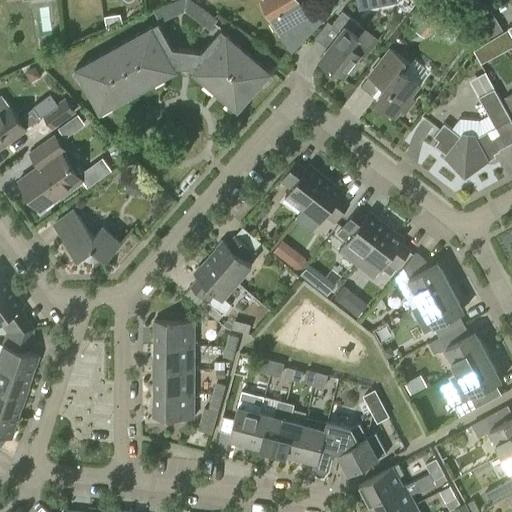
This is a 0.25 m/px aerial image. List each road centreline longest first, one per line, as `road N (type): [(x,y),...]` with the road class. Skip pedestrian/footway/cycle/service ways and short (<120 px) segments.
road 1 (residential): [(122,297),(283,113),(306,109),(462,227)]
road 2 (residential): [(334,511),(317,500),(122,479)]
road 3 (residential): [(122,479),(122,297)]
road 4 (residential): [(79,313),(31,471)]
road 5 (residential): [(79,313),(59,299),(0,221)]
